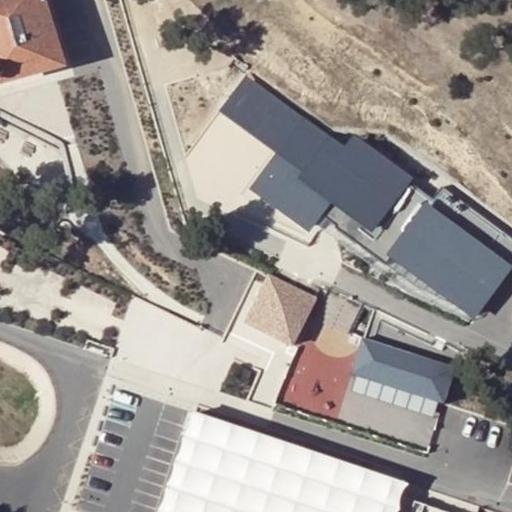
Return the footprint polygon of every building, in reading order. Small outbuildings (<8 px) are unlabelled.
[(41,0),(0,0),(0,82),(1,81),(2,80),(4,83),(62,65),(41,0)] [(280,157),(302,127),(244,85),(223,114),(280,157)] [(346,153),(304,123),(302,127),(280,157),(256,189),(309,228),(320,213),(338,226),(335,230),(387,267),(395,257),(475,315),(508,270),(511,264),(511,235),(442,185),(433,198),(355,141),(346,153)] [(315,301),(270,279),(248,324),(293,346),(315,301)] [(456,369),(364,340),(353,375),(357,377),(440,403),(445,404),(456,369)] [(440,403),(357,377),(352,392),(435,419),(440,403)] [(392,511),(402,484),(194,417),(163,511),(392,511)] [(446,511),(414,501),(410,511),(446,511)]
